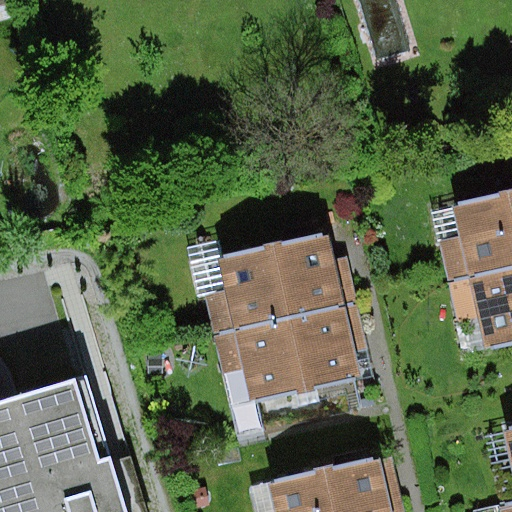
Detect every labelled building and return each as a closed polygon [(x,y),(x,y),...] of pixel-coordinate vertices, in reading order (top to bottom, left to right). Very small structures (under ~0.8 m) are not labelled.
[(7,0),(0,0),(0,22),(13,19),(7,0)] [(436,247),(444,284),(511,269),(511,196),(450,210),(457,242),(436,247)] [(204,297),(212,334),(357,303),(347,258),(332,261),(327,237),(218,260),(225,292),(204,297)] [(511,269),(444,284),(453,325),(471,321),(478,352),(511,343),(511,269)] [(357,303),(212,334),(221,375),(240,371),(247,402),(356,376),(351,352),(366,349),(357,303)] [(148,357),(148,375),(162,375),(162,357),(148,357)] [(0,511),(127,511),(87,376),(16,397),(0,401),(0,511)] [(492,467),(499,505),(511,501),(511,428),(505,430),(511,463),(492,467)] [(406,511),(399,479),(384,483),(379,459),(270,482),(275,511),(406,511)] [(511,511),(511,501),(499,505),(501,511),(511,511)]
